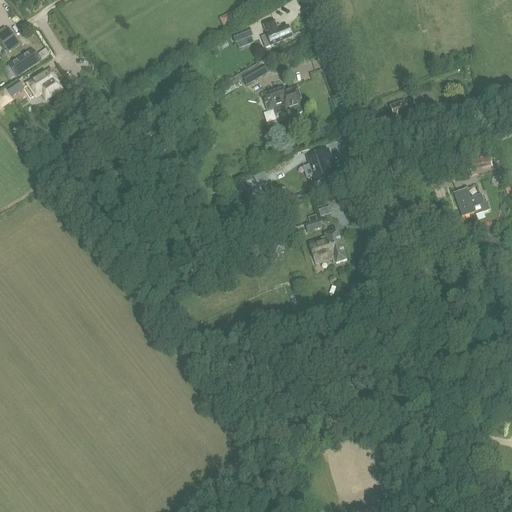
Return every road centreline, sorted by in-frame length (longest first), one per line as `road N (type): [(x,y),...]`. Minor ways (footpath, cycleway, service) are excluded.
road 1 (tertiary): [(485,511),(368,175)]
road 2 (tertiary): [(368,175),(307,0)]
road 3 (unclassified): [(511,130),(368,175)]
